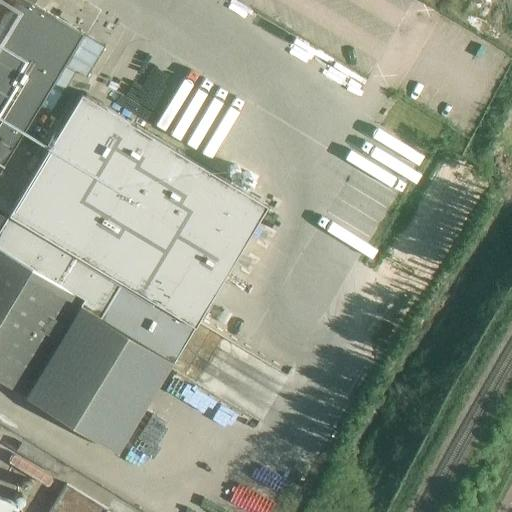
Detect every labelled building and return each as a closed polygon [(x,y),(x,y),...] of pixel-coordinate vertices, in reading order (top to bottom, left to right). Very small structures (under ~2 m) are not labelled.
[(0,0),(0,170),(40,106),(51,112),(75,70),(86,77),(104,46),(27,0),(0,0)] [(0,381),(118,452),(267,205),(81,93),(8,214),(0,209),(0,381)] [(407,179),(421,155),(364,122),(358,132),(367,137),(358,151),(407,179)] [(387,213),(391,203),(341,181),(337,192),(387,213)] [(156,447),(152,454),(162,461),(185,423),(155,405),(136,435),(156,447)] [(102,511),(105,508),(62,483),(44,511),(102,511)] [(233,511),(202,491),(195,502),(197,504),(191,511),(233,511)] [(0,511),(18,511),(21,509),(0,496),(0,511)]
